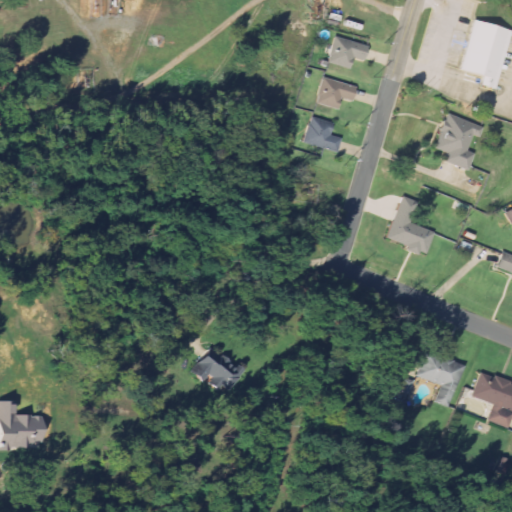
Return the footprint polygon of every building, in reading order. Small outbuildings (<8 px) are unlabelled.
[(458,70),(480,76),(478,86),(493,89),(508,30),(471,20),(458,70)] [(349,70),(352,58),(363,62),(368,47),(334,37),(326,63),(349,70)] [(350,101),(354,86),(319,78),(314,104),(336,109),(338,99),(350,101)] [(433,149),(443,152),(441,162),(467,170),(480,125),(442,115),(433,149)] [(339,139),(327,135),(331,124),(310,117),(301,141),(334,153),(339,139)] [(384,241),(424,254),(432,231),(409,223),(416,202),(399,197),(384,241)] [(511,258),(500,254),(495,270),(511,275),(511,258)] [(226,391),(240,373),(208,347),(188,372),(202,384),(203,382),(215,391),(219,386),(226,391)] [(461,364),(423,351),(415,376),(438,384),(432,403),(447,407),(461,364)] [(511,410),(511,382),(477,372),(470,397),(490,403),(485,420),(507,427),(511,410)] [(411,381),(398,376),(391,394),(404,399),(411,381)] [(12,402),(0,401),(0,450),(27,449),(27,444),(38,443),(38,416),(12,417),(12,402)]
